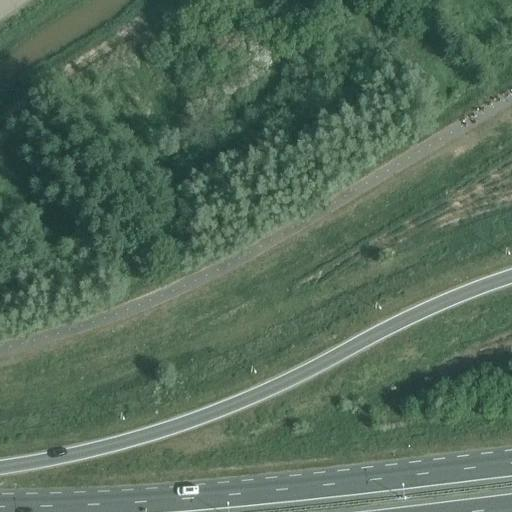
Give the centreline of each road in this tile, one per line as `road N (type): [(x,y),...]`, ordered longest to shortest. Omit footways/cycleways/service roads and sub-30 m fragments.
road 1 (trunk): [(511,275),(425,309),(262,392),(138,436),(0,466)]
road 2 (trunk): [(511,463),(144,503),(0,506)]
